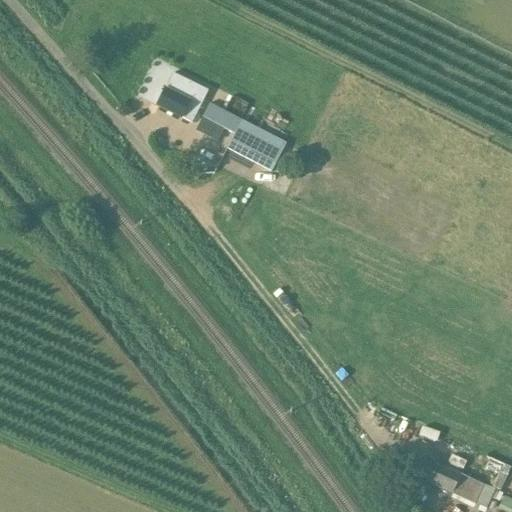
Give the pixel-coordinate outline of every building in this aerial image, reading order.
[(191,123),(200,107),(208,91),(173,73),(157,105),(191,123)] [(234,135),(241,120),(209,104),(201,119),(234,135)] [(260,167),(275,137),(241,120),(234,135),(226,150),(260,167)] [(452,495),(461,475),(423,458),(414,478),(452,495)] [(496,490),(461,475),(452,495),(487,510),(496,490)] [(511,511),(511,501),(504,497),(498,509),(504,511),(511,511)]
